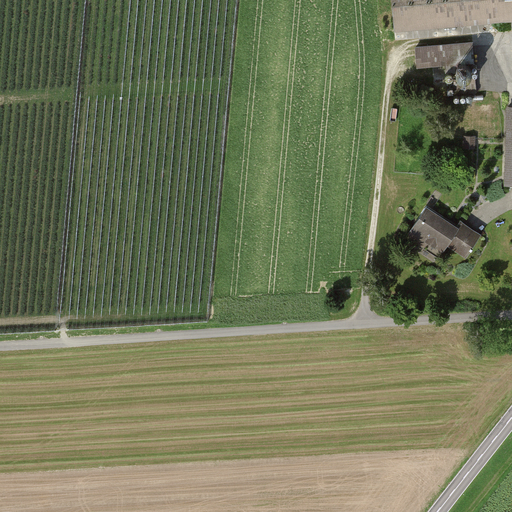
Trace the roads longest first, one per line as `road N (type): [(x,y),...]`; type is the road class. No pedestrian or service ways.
road 1 (unclassified): [(511,313),(0,346)]
road 2 (track): [(362,324),(392,63),(419,42),(511,34)]
